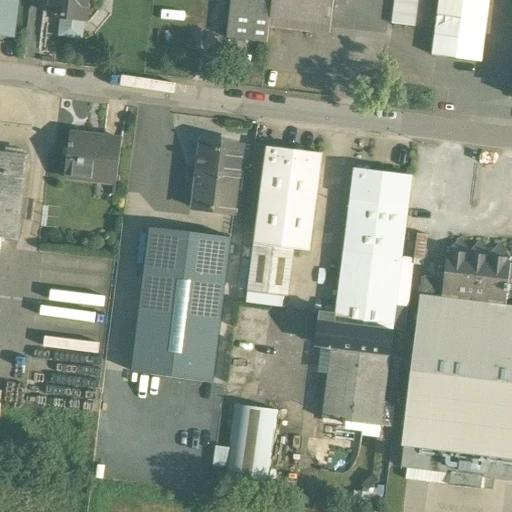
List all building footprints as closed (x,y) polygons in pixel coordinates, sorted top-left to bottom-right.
[(18,0),(0,0),(0,37),(13,39),(18,0)] [(86,0),(52,0),(51,16),(61,17),(61,18),(65,18),(66,17),(84,20),(86,0)] [(231,0),(230,13),(270,17),(272,0),(231,0)] [(333,0),(272,0),(270,17),(269,27),(329,35),(333,0)] [(395,0),(393,25),(417,28),(419,0),(395,0)] [(439,0),(432,56),(481,62),(488,0),(439,0)] [(270,17),(230,13),(227,39),(267,44),(269,27),(270,17)] [(121,140),(70,134),(64,178),(99,182),(100,176),(117,178),(121,140)] [(241,151),(201,146),(198,170),(238,175),(241,151)] [(322,154),(266,148),(254,245),(293,250),(309,252),(322,154)] [(27,156),(0,152),(0,238),(17,240),(27,156)] [(412,176),(369,171),(369,169),(367,166),(360,165),(357,167),(357,170),(354,169),(350,200),(408,207),(412,176)] [(238,175),(198,170),(193,209),(233,214),(238,175)] [(408,207),(350,200),(335,315),(336,315),(334,324),(392,331),(392,330),(404,331),(407,307),(413,260),(401,259),(408,207)] [(229,239),(151,229),(133,373),(211,383),(229,239)] [(293,250),(254,245),(247,292),(287,297),(293,250)] [(487,256),(483,248),(474,247),(468,254),(463,246),(455,245),(449,250),(446,250),(440,299),(504,306),(506,294),(506,292),(508,292),(509,286),(507,285),(510,264),(510,259),(508,258),(504,251),(494,250),(487,256)] [(440,299),(420,296),(402,445),(470,454),(511,459),(511,307),(504,306),(440,299)] [(335,315),(320,313),(318,324),(326,325),(327,323),(334,324),(336,315),(335,315)] [(334,324),(327,323),(326,325),(323,347),(332,348),(389,355),(392,331),(334,324)] [(389,355),(332,348),(331,351),(323,419),(380,427),(389,355)] [(278,411),(234,405),(223,483),(267,489),(278,411)]
